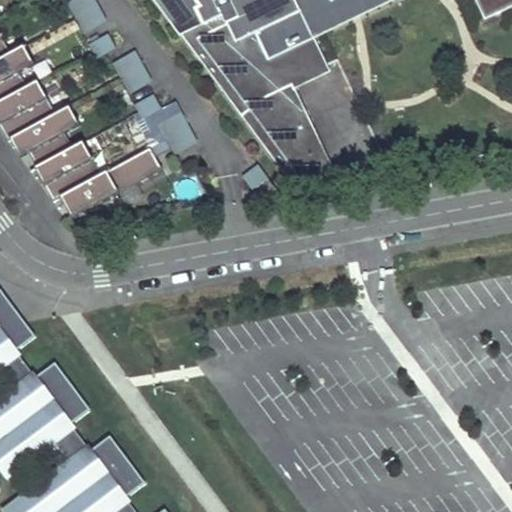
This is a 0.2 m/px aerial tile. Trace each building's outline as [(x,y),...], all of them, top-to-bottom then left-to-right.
[(76,19),(99,6),(96,0),(74,0),(68,3),(76,19)] [(472,0),(478,13),(506,0),(160,0),(170,13),(168,15),(174,23),(199,11),(205,24),(183,35),(291,180),(300,179),(296,171),(321,159),(295,103),(283,108),(278,97),(290,92),(283,76),(318,59),(305,30),(299,17),(335,0),(472,0)] [(335,0),(299,17),(305,30),(370,0),(335,0)] [(108,22),(99,6),(76,19),(85,35),(108,22)] [(199,11),(174,23),(183,35),(205,24),(199,11)] [(94,52),(112,42),(108,35),(90,45),(94,52)] [(11,54),(3,39),(0,41),(0,46),(6,57),(9,55),(11,54)] [(117,49),(112,42),(94,52),(98,60),(117,49)] [(37,66),(26,46),(11,54),(9,55),(20,75),(37,66)] [(122,80),(145,67),(136,52),(113,64),(122,80)] [(6,57),(0,60),(0,103),(25,90),(25,89),(27,88),(20,75),(9,55),(6,57)] [(130,95),(154,83),(145,67),(122,80),(130,95)] [(49,120),(48,119),(40,104),(48,100),(39,82),(38,83),(38,82),(27,88),(25,89),(25,90),(0,103),(0,108),(7,121),(16,138),(20,135),(49,120)] [(295,103),(290,92),(278,97),(283,108),(295,103)] [(139,113),(158,103),(154,95),(135,106),(139,113)] [(55,116),(56,115),(48,100),(40,104),(48,119),(55,116)] [(162,110),(158,103),(139,113),(143,120),(162,110)] [(55,116),(65,135),(83,125),(72,107),(70,108),(56,115),(55,116)] [(167,141),(191,128),(182,112),(158,125),(167,141)] [(70,150),(73,148),(65,135),(55,116),(48,119),(49,120),(20,135),(30,154),(37,168),(38,168),(43,165),(70,150)] [(175,156),(199,143),(191,128),(167,141),(175,156)] [(30,154),(20,135),(16,138),(11,140),(11,141),(21,159),(30,154)] [(175,156),(167,141),(152,149),(160,164),(175,156)] [(94,180),(96,178),(88,164),(94,161),(84,143),(83,143),(73,148),(70,150),(43,165),(52,181),(44,185),(54,203),(61,199),(62,198),(62,197),(94,180)] [(73,221),(164,171),(160,164),(152,149),(150,150),(150,149),(102,175),(96,178),(94,180),(62,197),(62,198),(61,199),(73,221)] [(296,171),(300,179),(328,175),(321,159),(296,171)] [(102,175),(94,161),(88,164),(96,178),(102,175)] [(35,169),(44,185),(52,181),(43,165),(38,168),(37,168),(35,169)] [(253,191),(268,179),(259,166),(243,177),(253,191)] [(35,337),(1,290),(0,290),(0,371),(1,371),(14,389),(0,399),(0,428),(28,465),(56,444),(69,462),(41,483),(62,511),(166,511),(165,510),(163,511),(135,511),(125,498),(145,483),(110,437),(90,452),(70,425),(90,410),(56,364),(36,378),(15,352),(35,337)] [(0,428),(0,467),(9,479),(28,465),(0,428)] [(62,511),(41,483),(3,511),(2,511),(62,511)]
